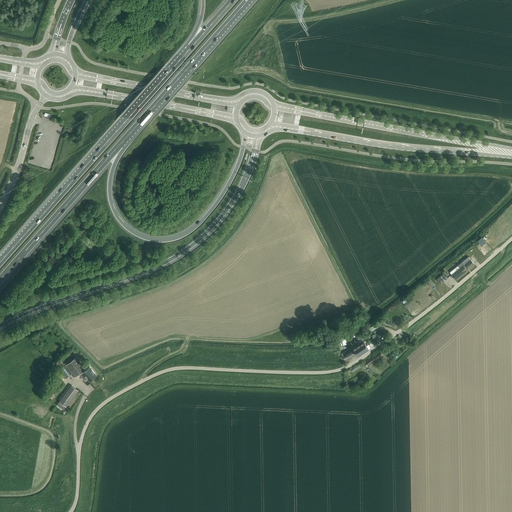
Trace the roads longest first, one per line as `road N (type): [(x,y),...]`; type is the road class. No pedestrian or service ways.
road 1 (unclassified): [(70,511),(81,438),(107,399),(173,368),(344,367),(511,238)]
road 2 (motorway): [(0,325),(181,252),(222,214),(246,170)]
road 3 (motorway): [(191,46),(0,262)]
road 4 (motorway): [(243,131),(223,194),(192,230),(170,239),(145,238),(114,212),(108,189),(119,144)]
road 5 (primary): [(511,152),(312,113)]
road 6 (primary): [(310,131),(511,152)]
road 7 (motorway): [(119,144),(248,0)]
road 8 (motorway): [(0,279),(119,144)]
